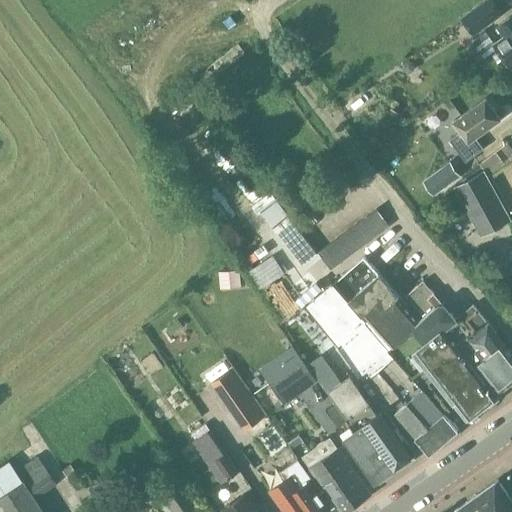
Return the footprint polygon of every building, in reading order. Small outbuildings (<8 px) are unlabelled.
[(159,48),(168,70),(198,57),(197,53),(213,46),(206,31),(208,30),(199,8),(196,9),(192,0),(163,0),(119,19),(121,25),(126,22),(133,39),(167,24),(174,41),(159,48)] [(474,36),(504,14),(494,0),(487,0),(461,19),(474,36)] [(499,63),(505,59),(511,68),(511,16),(499,26),(507,38),(495,46),(486,33),(473,43),(487,63),(495,57),(499,63)] [(413,62),(408,61),(404,63),(403,68),(406,72),(410,73),(414,70),(415,66),(413,62)] [(485,148),(476,137),(501,118),(487,98),(454,121),(462,131),(450,140),(466,162),(485,148)] [(402,117),(390,111),(386,121),(397,127),(402,117)] [(450,161),(424,181),(435,196),(461,176),(450,161)] [(485,172),(456,189),(482,237),(511,220),(485,172)] [(318,253),(331,271),(391,227),(377,209),(318,253)] [(301,265),(316,253),(292,222),(277,233),(301,265)] [(389,349),(422,320),(421,320),(400,296),(399,296),(379,274),(364,258),(335,284),(363,316),(366,321),(365,322),(389,349)] [(220,272),(222,288),(242,286),(240,270),(220,272)] [(416,307),(425,317),(438,305),(431,297),(435,294),(424,282),(407,297),(416,307)] [(395,413),(430,453),(459,430),(445,412),(448,410),(389,349),(365,322),(366,321),(363,316),(333,283),(307,306),(364,382),(379,371),(403,401),(398,405),(401,408),(395,413)] [(457,318),(450,311),(442,302),(438,305),(425,317),(421,320),(422,320),(389,349),(448,410),(456,404),(467,419),(498,395),(476,366),(445,328),(457,318)] [(445,328),(460,347),(476,366),(478,365),(500,393),(511,383),(511,352),(505,343),(489,322),(488,323),(474,305),(459,317),(457,318),(445,328)] [(364,382),(337,348),(307,308),(293,319),(320,353),(323,350),(347,379),(344,382),(322,356),(309,365),(340,409),(388,474),(416,454),(385,410),(378,415),(358,386),(364,382)] [(293,347),(260,370),(284,404),(317,381),(293,347)] [(256,422),(266,414),(250,391),(234,368),(224,375),(213,383),(229,406),(245,429),(256,422)] [(195,441),(211,464),(215,461),(228,480),(240,472),(227,454),(229,452),(208,423),(192,435),(196,440),(195,441)] [(303,456),(311,468),(342,511),(345,511),(371,494),(338,449),(331,437),(303,456)] [(57,484),(38,457),(24,467),(32,478),(27,482),(38,498),(57,484)] [(285,511),(325,511),(331,509),(321,494),(323,492),(298,457),(279,470),(284,477),(268,488),(285,511)] [(43,511),(22,480),(9,460),(0,465),(0,511),(43,511)] [(511,511),(511,499),(498,479),(482,490),(486,497),(488,495),(498,509),(499,508),(501,511),(511,511)] [(194,511),(172,480),(157,490),(172,511),(194,511)] [(486,497),(482,490),(455,510),(456,511),(501,511),(499,508),(498,509),(488,495),(486,497)] [(223,509),(224,511),(261,511),(258,507),(248,491),(223,509)]
